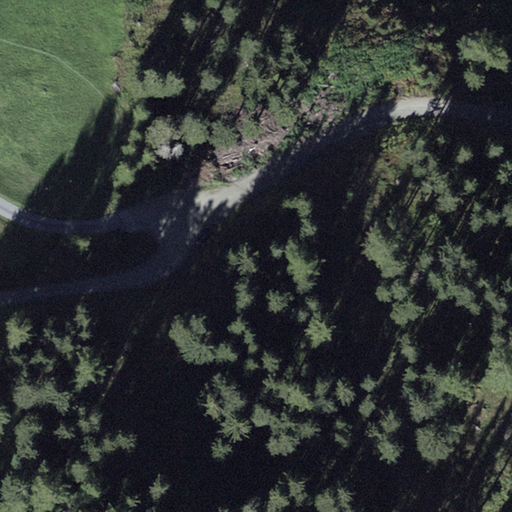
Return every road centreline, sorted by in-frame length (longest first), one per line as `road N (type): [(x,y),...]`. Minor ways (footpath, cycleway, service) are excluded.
road 1 (track): [(214,204),(360,120),(511,124)]
road 2 (track): [(0,305),(191,249),(214,204)]
road 3 (track): [(214,204),(82,218),(26,215),(0,196)]
